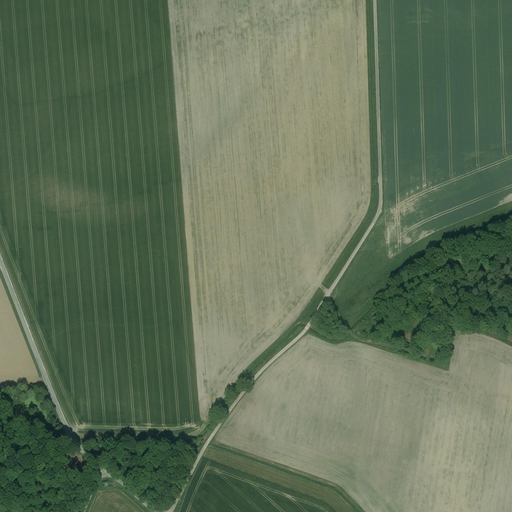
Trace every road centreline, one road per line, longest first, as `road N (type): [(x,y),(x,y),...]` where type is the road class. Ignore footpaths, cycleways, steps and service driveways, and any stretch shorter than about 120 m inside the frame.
road 1 (unclassified): [(374,0),(379,209),(305,330),(249,380),(170,511)]
road 2 (unclassified): [(0,260),(65,426),(105,471)]
